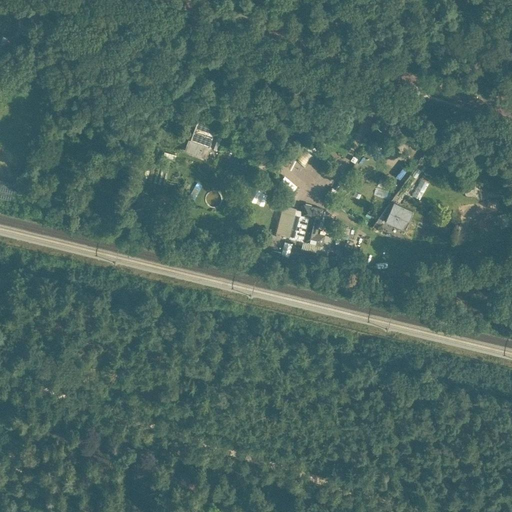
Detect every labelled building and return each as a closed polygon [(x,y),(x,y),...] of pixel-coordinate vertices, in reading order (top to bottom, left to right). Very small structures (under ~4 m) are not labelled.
[(201,123),(194,143),(212,149),(219,129),(201,123)] [(138,129),(133,126),(131,132),(141,137),(145,129),(139,127),(138,129)] [(412,162),(406,158),(396,173),(402,177),(412,162)] [(297,192),(300,187),(289,180),(286,184),(297,192)] [(248,199),(264,204),(269,188),(253,183),(248,199)] [(205,193),(188,187),(183,200),(200,206),(205,193)] [(393,201),(385,220),(405,229),(413,210),(393,201)] [(317,233),(323,209),(304,204),(301,214),(295,213),(289,237),(321,245),(324,235),(317,233)] [(267,253),(269,245),(254,240),(251,248),(267,253)] [(291,258),(292,241),(284,240),(283,257),(291,258)]
